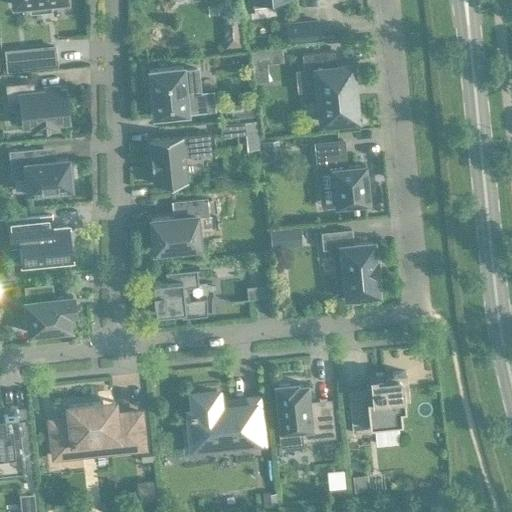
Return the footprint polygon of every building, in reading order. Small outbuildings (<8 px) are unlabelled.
[(11,6),(14,5),(19,4),(20,13),(49,10),(48,2),(62,0),(63,0),(66,0),(65,0),(11,0),(11,3),(11,6)] [(218,6),(207,6),(207,16),(218,16),(218,6)] [(286,21),(289,43),(322,39),(320,18),(286,21)] [(239,28),(222,30),(224,48),(240,46),(239,28)] [(54,45),(28,48),(30,69),(56,66),(54,45)] [(281,48),(250,51),(251,65),(266,64),(283,62),(281,48)] [(356,98),(354,98),(352,86),(355,86),(354,73),(351,74),(350,66),(334,67),(333,51),(301,55),(303,72),(314,71),(320,123),(356,119),(355,111),(357,111),(356,98)] [(196,70),(182,71),(182,67),(148,71),(152,117),(186,113),(186,109),(196,108),(195,94),(199,94),(196,70)] [(6,104),(19,102),(21,126),(32,125),(32,130),(56,128),(55,123),(67,121),(64,90),(33,93),(32,82),(4,85),(6,104)] [(229,104),(231,116),(255,113),(253,102),(229,104)] [(255,121),(243,122),(244,134),(245,138),(257,136),(255,121)] [(243,122),(219,125),(221,137),(244,134),(243,122)] [(210,154),(208,133),(149,140),(150,157),(149,157),(150,169),(152,168),(153,185),(185,182),(183,157),(210,154)] [(277,139),(260,141),(262,166),(279,164),(277,139)] [(342,141),(314,144),(317,171),(331,170),(334,205),(367,202),(364,165),(344,167),(342,141)] [(67,163),(67,159),(35,163),(34,149),(8,152),(10,179),(25,178),(26,193),(69,188),(68,178),(72,178),(71,163),(67,163)] [(174,217),(150,219),(153,251),(169,249),(170,252),(182,250),(182,248),(198,247),(195,215),(206,214),(204,199),(172,203),(174,217)] [(67,228),(50,230),(49,216),(6,220),(9,247),(19,246),(21,267),(71,262),(67,228)] [(300,226),(268,229),(269,248),(301,245),(300,226)] [(322,248),(328,247),(329,257),(341,256),(343,275),(334,276),(337,299),(377,294),(375,276),(377,276),(376,261),(373,261),(371,242),(352,244),(350,231),(320,234),(322,248)] [(198,286),(196,270),(198,270),(198,269),(163,273),(164,282),(151,283),(152,294),(147,294),(148,305),(153,304),(154,315),(180,312),(180,318),(205,315),(206,298),(187,300),(186,288),(198,286)] [(248,286),(249,299),(269,297),(268,284),(248,286)] [(24,288),(26,302),(24,302),(28,334),(72,328),(70,313),(74,313),(72,296),(52,298),(50,285),(24,288)] [(409,410),(405,372),(383,374),(383,377),(375,378),(374,375),(368,376),(369,389),(359,390),(360,401),(348,402),(352,433),(370,431),(369,426),(400,423),(399,411),(409,410)] [(295,387),(295,383),(274,385),(279,431),(297,429),(299,442),(334,438),(331,410),(308,412),(305,386),(295,387)] [(261,443),(257,399),(234,402),(234,407),(217,409),(215,391),(191,394),(193,411),(188,412),(190,429),(185,429),(187,451),(212,448),(211,443),(232,441),(233,446),(261,443)] [(67,407),(68,420),(49,421),(53,457),(143,448),(139,412),(114,415),(113,402),(67,407)] [(19,435),(17,415),(3,416),(3,413),(0,413),(0,472),(23,470),(20,447),(18,447),(17,436),(19,435)] [(364,475),(352,476),(354,492),(366,491),(364,475)] [(152,481),(135,483),(137,501),(154,499),(152,481)] [(20,495),(21,511),(36,511),(35,493),(20,495)] [(276,493),(261,495),(263,508),(277,506),(276,493)]
